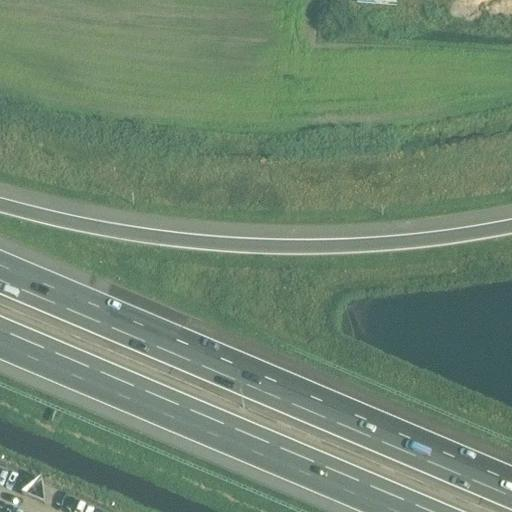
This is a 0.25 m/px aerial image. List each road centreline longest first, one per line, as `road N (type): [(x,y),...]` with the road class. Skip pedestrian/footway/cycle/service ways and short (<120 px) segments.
road 1 (motorway): [(511,490),(0,274)]
road 2 (motorway): [(511,226),(397,246),(309,250),(73,226),(0,204)]
road 3 (motorway): [(0,339),(407,511)]
